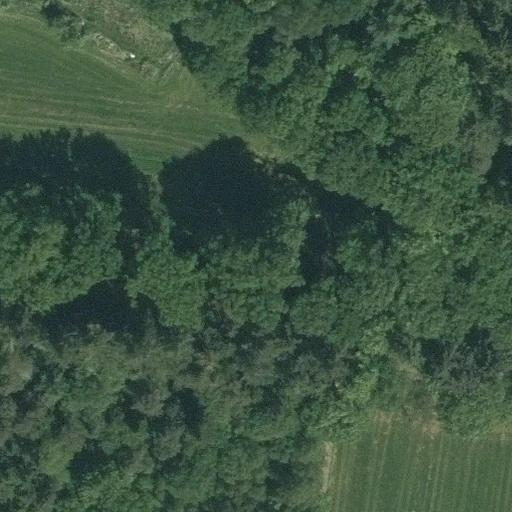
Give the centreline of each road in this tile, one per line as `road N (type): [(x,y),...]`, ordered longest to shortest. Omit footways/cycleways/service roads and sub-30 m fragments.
road 1 (track): [(0,231),(511,270)]
road 2 (tertiary): [(511,212),(196,0)]
road 3 (track): [(139,511),(223,420),(306,351)]
